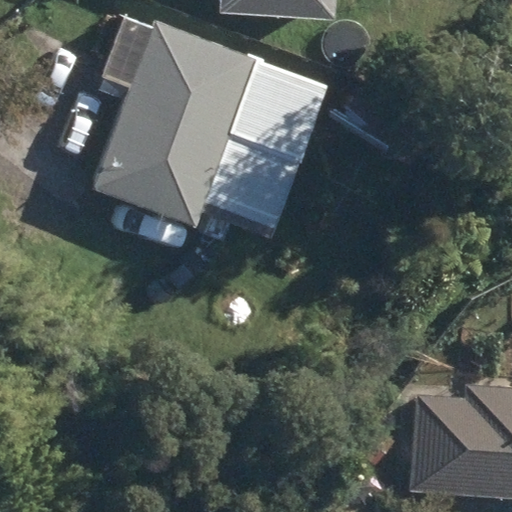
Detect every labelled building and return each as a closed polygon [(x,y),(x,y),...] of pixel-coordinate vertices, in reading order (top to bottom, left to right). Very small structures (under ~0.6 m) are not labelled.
[(220,0),(220,10),(336,15),(337,0),(220,0)] [(93,186),(197,223),(257,55),(152,18),(93,186)] [(351,83),(329,120),(403,164),(425,128),(351,83)] [(511,385),(467,383),(467,395),(417,392),(415,417),(383,415),(379,480),(411,482),(411,490),(511,495),(511,385)] [(339,493),(350,502),(364,499),(371,489),(370,476),(359,467),(346,468),(337,480),(339,493)]
